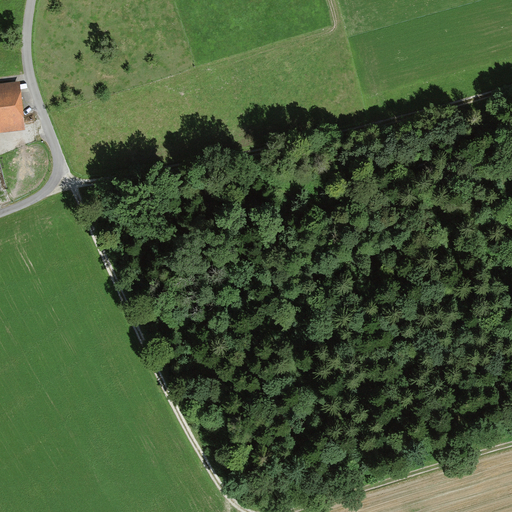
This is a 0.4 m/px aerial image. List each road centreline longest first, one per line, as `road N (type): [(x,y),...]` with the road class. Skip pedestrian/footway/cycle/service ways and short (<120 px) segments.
road 1 (track): [(511,87),(284,146),(44,192)]
road 2 (track): [(54,149),(195,448),(247,511)]
road 3 (residential): [(30,0),(24,50),(56,173),(44,192),(0,214)]
road 4 (track): [(288,511),(511,443)]
